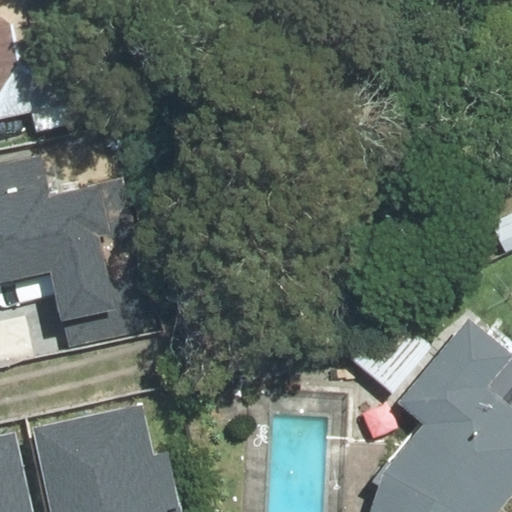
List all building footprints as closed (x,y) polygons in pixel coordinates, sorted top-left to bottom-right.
[(0,0),(0,116),(91,98),(70,0),(0,0)] [(117,147),(0,167),(0,265),(68,253),(80,323),(146,312),(117,147)] [(425,419),(386,466),(369,511),(494,511),(511,490),(511,345),(471,311),(399,397),(425,419)] [(193,511),(175,435),(163,437),(152,390),(32,418),(54,511),(193,511)] [(0,511),(41,511),(22,421),(0,426),(0,511)]
